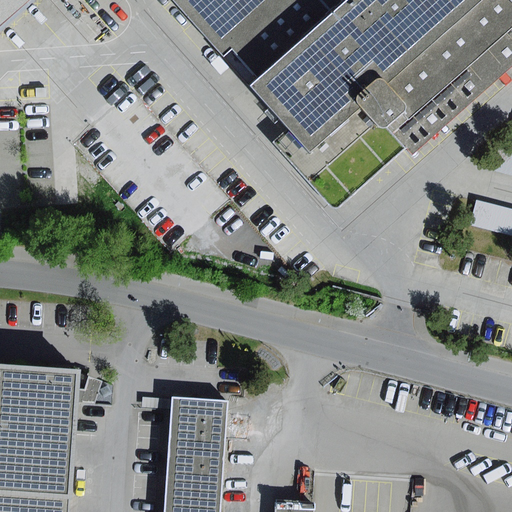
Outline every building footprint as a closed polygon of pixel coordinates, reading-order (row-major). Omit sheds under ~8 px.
[(0,0),(0,30),(33,0),(0,0)] [(413,158),(511,68),(511,0),(172,0),(225,58),(235,49),(263,80),(254,89),(289,129),(274,143),(332,209),(335,210),(338,210),(341,209),(405,150),(413,158)] [(495,170),(511,174),(511,149),(501,147),(495,170)] [(472,227),(511,236),(511,209),(478,201),(472,227)] [(80,391),(81,372),(0,366),(0,511),(70,511),(79,404),(80,391)] [(87,391),(80,391),(79,404),(96,405),(104,382),(91,378),(87,391)] [(219,511),(228,405),(174,401),(165,511),(219,511)]
